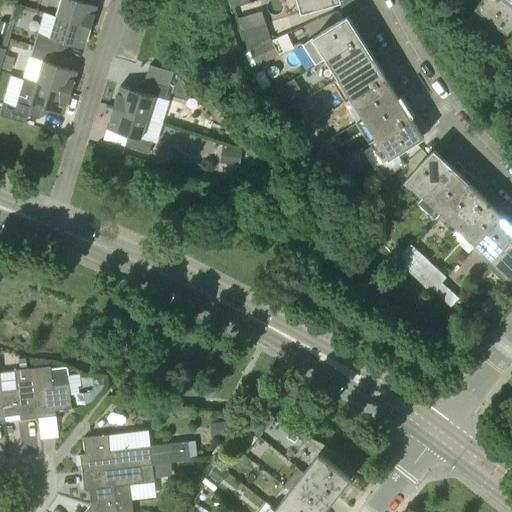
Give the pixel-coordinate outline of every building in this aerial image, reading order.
[(59,0),(55,16),(88,27),(95,5),(78,0),(59,0)] [(341,0),(299,0),(303,12),(334,4),(342,1),(341,0)] [(509,32),(511,28),(511,3),(507,0),(483,0),(477,7),(503,27),(509,32)] [(250,47),(272,37),(262,9),(240,17),(250,47)] [(33,46),(58,53),(61,41),(82,48),(88,27),(55,16),(48,37),(37,34),(33,46)] [(315,38),(328,59),(362,37),(355,26),(349,17),(322,34),(315,38)] [(272,37),(250,47),(257,66),(280,54),(274,39),(273,40),(272,37)] [(362,37),(328,59),(340,78),(374,57),(362,37)] [(58,53),(33,46),(30,57),(41,61),(34,82),(68,92),(75,71),(54,64),(58,53)] [(5,55),(1,68),(10,70),(14,57),(5,55)] [(374,57),(340,78),(353,98),(387,77),(374,57)] [(115,107),(148,117),(155,96),(166,100),(174,72),(150,65),(142,92),(121,85),(115,107)] [(262,88),(271,84),(264,69),(255,74),(262,88)] [(387,77),(353,98),(365,118),(399,97),(387,77)] [(68,92),(34,82),(23,79),(14,109),(0,104),(1,102),(0,101),(0,113),(24,122),(26,115),(37,119),(41,107),(62,114),(68,92)] [(280,113),(304,99),(294,81),(270,95),(280,113)] [(399,97),(365,118),(359,122),(371,143),(412,117),(399,97)] [(148,117),(115,107),(108,128),(129,135),(125,146),(149,153),(153,142),(142,138),(148,117)] [(299,131),(311,123),(301,107),(288,115),(299,131)] [(412,117),(371,143),(384,163),(392,175),(404,165),(397,155),(417,142),(424,138),(412,117)] [(241,164),(242,152),(226,149),(224,162),(241,164)] [(421,201),(425,197),(453,167),(435,150),(429,157),(404,184),(421,201)] [(453,167),(425,197),(442,213),(470,183),(453,167)] [(470,183),(442,213),(459,229),(487,199),(470,183)] [(487,199),(459,229),(477,245),(504,215),(487,199)] [(511,221),(504,215),(477,245),(494,261),(511,241),(511,221)] [(511,241),(494,261),(511,278),(511,277),(511,241)] [(407,269),(415,276),(430,260),(422,253),(407,269)] [(453,280),(447,286),(442,282),(436,288),(455,304),(460,298),(457,295),(463,288),(453,280)] [(26,366),(25,357),(18,358),(19,366),(26,366)] [(31,368),(37,417),(55,415),(54,410),(70,408),(67,383),(51,385),(49,366),(31,368)] [(1,391),(4,416),(19,415),(19,419),(37,417),(31,368),(13,370),(16,389),(1,391)] [(89,392),(91,403),(104,385),(96,379),(94,381),(93,376),(80,377),(81,385),(94,383),(89,392)] [(76,405),(91,403),(89,392),(75,393),(76,405)] [(254,415),(255,416),(268,426),(276,417),(261,406),(254,415)] [(268,426),(255,416),(247,426),(261,437),(268,426)] [(212,438),(230,435),(228,420),(210,422),(212,438)] [(83,472),(153,464),(171,462),(192,460),(189,441),(111,450),(109,434),(84,437),(86,453),(81,454),(83,472)] [(212,453),(218,457),(231,438),(223,438),(212,453)] [(241,447),(248,453),(254,445),(246,439),(241,447)] [(189,441),(192,457),(198,456),(196,440),(189,441)] [(326,459),(311,478),(337,498),(352,478),(326,458),(326,459)] [(155,477),(173,475),(171,462),(153,464),(155,477)] [(153,464),(83,472),(85,490),(90,489),(92,504),(118,511),(133,511),(131,484),(155,481),(155,477),(153,464)] [(217,464),(209,475),(217,481),(221,484),(229,473),(225,470),(217,464)] [(325,511),(337,498),(311,478),(296,497),(316,511),(325,511)] [(316,511),(296,497),(284,511),(316,511)]
